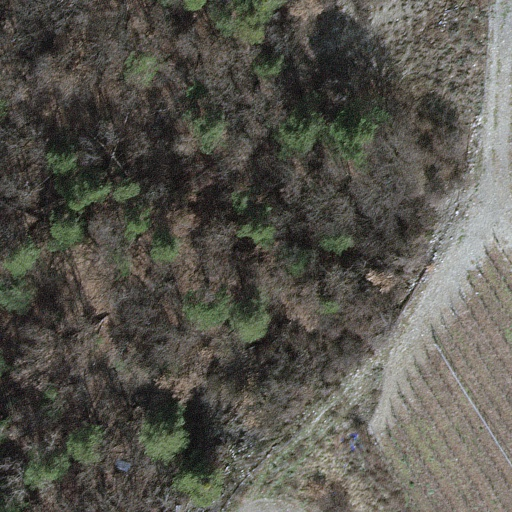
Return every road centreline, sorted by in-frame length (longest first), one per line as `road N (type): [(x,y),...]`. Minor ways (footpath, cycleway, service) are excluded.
road 1 (track): [(244,511),(341,400),(406,349),(495,195)]
road 2 (track): [(502,0),(492,142),(495,195),(511,227)]
